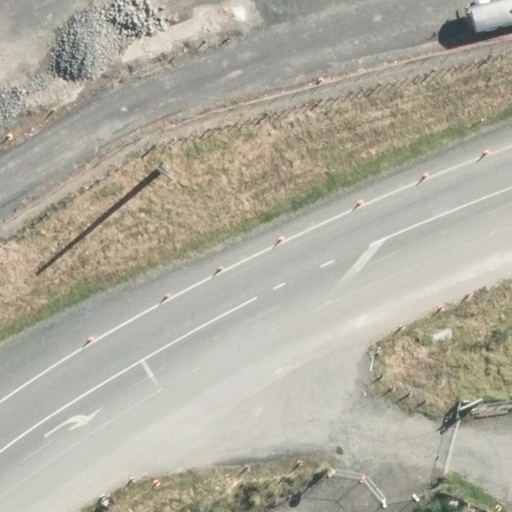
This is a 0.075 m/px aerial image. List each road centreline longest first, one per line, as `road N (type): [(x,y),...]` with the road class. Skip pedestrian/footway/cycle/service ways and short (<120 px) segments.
road 1 (trunk): [(0,488),(511,219)]
road 2 (unclassified): [(0,412),(360,226),(511,182)]
road 3 (trunk): [(511,337),(172,511)]
